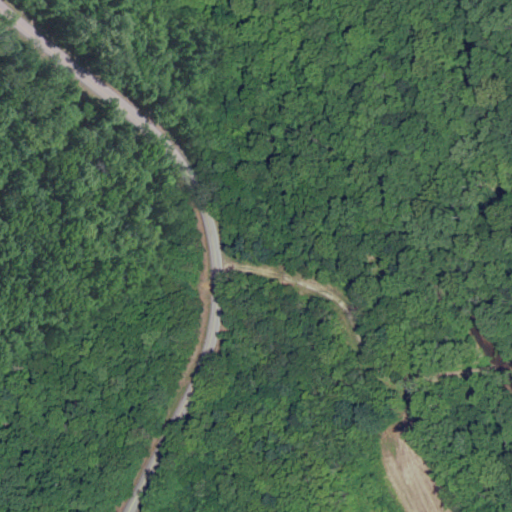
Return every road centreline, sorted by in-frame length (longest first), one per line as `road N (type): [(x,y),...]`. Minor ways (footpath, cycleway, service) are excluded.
road 1 (tertiary): [(129,511),(193,387),(214,324),(217,269),(208,225),(156,141),(0,10)]
road 2 (track): [(217,269),(274,276),(338,299),(361,360),(382,378),(441,391)]
